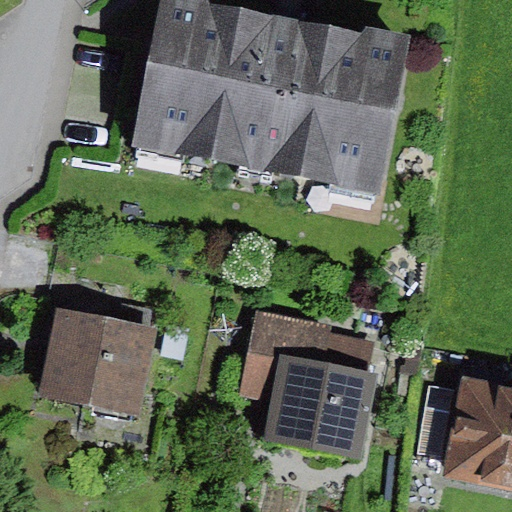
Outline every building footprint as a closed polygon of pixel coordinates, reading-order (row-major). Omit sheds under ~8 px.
[(410,42),(191,0),(162,0),(133,153),(379,201),(410,42)] [(159,332),(58,312),(41,399),(141,419),(159,332)] [(330,328),(257,315),(241,399),(267,403),(259,447),(362,467),(378,378),(369,376),(375,344),(328,335),(330,328)] [(187,331),(166,327),(159,359),(180,363),(187,331)] [(400,367),(399,377),(421,379),(424,345),(407,344),(404,368),(400,367)] [(511,393),(457,383),(437,484),(511,498),(511,393)]
